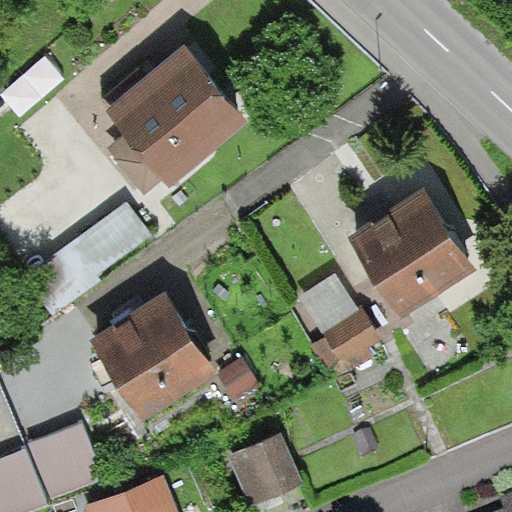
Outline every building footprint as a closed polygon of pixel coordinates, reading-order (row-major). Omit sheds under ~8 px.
[(253,101),(202,38),(118,106),(129,120),(106,138),(144,185),(166,167),(168,170),(253,101)] [(428,175),(355,221),(403,298),(477,252),(428,175)] [(78,291),(146,241),(126,213),(58,264),(78,291)] [(369,317),(337,264),(301,286),(325,325),(308,335),(333,377),(378,350),(372,339),(385,331),(374,314),(369,317)] [(178,281),(98,330),(143,402),(223,353),(178,281)] [(246,350),(220,366),(240,398),(265,382),(246,350)] [(84,419),(26,442),(49,498),(106,475),(84,419)] [(272,425),(230,441),(250,493),(292,477),(272,425)] [(372,430),(357,435),(364,455),(379,449),(372,430)] [(26,442),(0,453),(0,511),(12,511),(49,498),(26,442)] [(178,511),(164,473),(90,501),(94,511),(178,511)] [(511,511),(511,503),(490,511),(511,511)]
